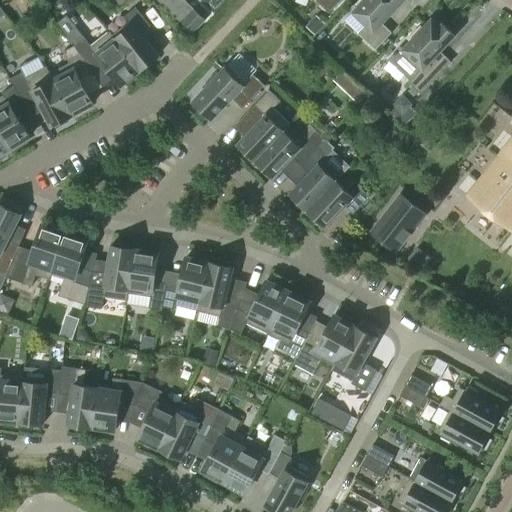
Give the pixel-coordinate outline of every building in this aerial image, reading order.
[(315,0),(329,12),(340,0),(315,0)] [(392,32),(382,23),(403,0),(359,0),(357,3),(359,6),(353,12),(366,24),(358,33),(375,49),(392,32)] [(112,34),(112,35),(140,70),(159,56),(141,33),(150,26),(135,7),(125,15),(130,21),(112,34)] [(193,9),(182,21),(193,33),(205,20),(193,9)] [(66,16),(56,24),(73,46),(74,45),(83,38),(66,16)] [(317,16),(306,26),(314,35),(325,24),(317,16)] [(454,36),(442,24),(440,27),(432,19),(423,28),(420,26),(411,35),(414,38),(403,50),(422,68),(409,82),(421,93),(446,68),(434,57),(454,36)] [(101,20),(84,32),(92,42),(109,31),(101,20)] [(112,35),(112,34),(109,31),(91,45),(85,37),(83,38),(74,45),(79,52),(92,72),(103,63),(121,85),(125,82),(127,85),(137,77),(135,74),(140,70),(112,35)] [(70,62),(50,73),(72,115),(93,103),(80,79),(92,72),(79,52),(67,58),(70,62)] [(212,119),(232,98),(242,108),(264,85),(253,74),(245,82),(227,65),(218,75),(216,72),(206,82),(209,85),(193,101),(200,107),(198,110),(207,119),(210,117),(212,119)] [(28,82),(22,72),(10,78),(14,85),(25,107),(36,101),(51,126),(55,124),(56,127),(68,121),(67,118),(72,115),(50,73),(49,71),(28,82)] [(343,73),(336,80),(342,85),(349,78),(343,73)] [(3,95),(0,96),(0,135),(9,150),(14,147),(16,150),(27,143),(25,140),(29,137),(15,113),(25,107),(14,85),(2,93),(3,95)] [(256,160),(290,124),(274,109),(281,101),(269,90),(247,113),(258,123),(239,144),(242,147),(239,149),(249,159),(252,156),(256,160)] [(361,90),(354,97),(360,102),(367,95),(361,90)] [(390,112),(405,126),(417,113),(402,99),(390,112)] [(300,134),(290,124),(256,160),(260,164),(258,166),(268,176),(270,173),(273,176),(293,156),(301,164),(325,138),(310,124),(300,134)] [(436,139),(428,133),(421,141),(429,147),(436,139)] [(0,159),(5,156),(4,153),(9,150),(0,135),(0,159)] [(304,205),(308,209),(336,180),(350,166),(333,149),(334,147),(325,138),(301,164),(310,172),(291,193),(294,196),(292,198),(302,208),(304,205)] [(511,230),(511,229),(511,139),(471,191),(467,189),(465,192),(511,230)] [(353,196),(336,180),(308,209),(313,213),(310,216),(320,225),(323,223),(326,226),(345,205),(354,214),(370,196),(361,188),(353,196)] [(371,232),(396,252),(426,213),(401,194),(371,232)] [(19,246),(10,241),(23,214),(19,212),(20,210),(7,203),(6,205),(0,202),(0,272),(6,275),(7,276),(19,246)] [(7,276),(6,275),(5,277),(32,286),(36,274),(50,279),(51,275),(51,274),(65,232),(42,224),(33,251),(19,246),(7,276)] [(71,234),(65,232),(51,274),(51,275),(64,279),(58,295),(84,304),(85,304),(93,271),(79,266),(88,240),(84,238),(85,235),(72,231),(71,234)] [(85,304),(84,304),(83,306),(102,309),(104,297),(128,301),(129,294),(128,293),(135,249),(129,248),(129,245),(116,243),(115,246),(111,245),(107,273),(93,271),(85,304)] [(141,250),(135,249),(128,293),(129,294),(151,297),(149,308),(163,310),(164,306),(163,306),(167,282),(154,280),(159,253),(154,252),(155,249),(141,246),(141,250)] [(179,285),(167,282),(163,306),(164,306),(175,309),(176,305),(198,311),(199,307),(209,262),(204,261),(205,257),(191,254),(191,257),(186,256),(179,285)] [(199,307),(198,311),(220,316),(219,318),(232,322),(233,322),(241,299),(226,295),(233,268),(229,267),(229,263),(216,260),(215,264),(209,262),(199,307)] [(233,322),(232,322),(230,329),(241,334),(246,323),(268,333),(288,291),(283,288),(285,285),(272,279),(271,282),(267,280),(254,305),(241,299),(233,322)] [(276,347),(296,356),(298,354),(311,331),(310,330),(309,333),(297,327),(310,301),(306,299),(307,296),(295,290),(294,293),(288,291),(268,333),(280,339),(276,347)] [(298,354),(296,356),(293,363),(313,374),(322,359),(333,365),(334,365),(355,326),(350,323),(352,320),(340,314),(338,317),(334,314),(325,332),(319,328),(317,329),(315,333),(311,331),(298,354)] [(67,315),(60,336),(73,341),(79,319),(67,315)] [(334,365),(333,365),(331,369),(352,381),(351,383),(366,391),(376,372),(377,370),(363,362),(377,338),(373,335),(374,332),(362,326),(361,329),(355,326),(334,365)] [(88,335),(85,330),(79,329),(76,340),(87,342),(88,335)] [(207,348),(203,363),(216,365),(219,351),(207,348)] [(62,366),(62,370),(59,394),(72,396),(68,423),(72,424),(72,428),(85,429),(86,426),(92,427),(97,387),(83,385),(86,369),(62,366)] [(2,367),(0,367),(0,419),(0,420),(0,421),(0,423),(13,424),(14,421),(20,421),(24,377),(1,375),(2,367)] [(24,377),(20,421),(26,422),(26,425),(40,426),(40,423),(44,423),(46,393),(59,394),(62,370),(48,369),(47,379),(24,377)] [(376,372),(366,391),(373,395),(384,376),(376,372)] [(410,374),(404,384),(426,396),(431,385),(410,374)] [(97,384),(97,387),(92,427),(115,431),(119,403),(136,405),(143,382),(113,377),(112,386),(97,384)] [(143,382),(136,405),(150,412),(138,438),(159,448),(179,408),(159,398),(162,391),(143,382)] [(426,396),(404,384),(399,395),(420,406),(426,396)] [(450,410),(489,431),(492,426),(495,427),(502,415),(499,414),(501,410),(476,396),(478,393),(468,387),(466,391),(459,387),(453,399),(445,395),(440,404),(450,410)] [(319,398),(311,413),(344,430),(352,415),(319,398)] [(192,414),(179,408),(159,448),(181,459),(194,433),(204,439),(215,417),(204,412),(206,407),(197,403),(192,414)] [(235,431),(241,421),(219,409),(215,417),(204,439),(216,445),(202,470),(206,472),(205,475),(217,482),(218,479),(223,482),(247,438),(235,431)] [(489,431),(450,410),(438,430),(443,433),(441,436),(451,441),(453,438),(478,452),(480,448),(483,450),(490,438),(487,436),(489,431)] [(247,438),(223,482),(244,493),(258,469),(269,474),(269,472),(281,451),(287,441),(276,435),(269,447),(248,436),(247,438)] [(367,454),(388,466),(393,455),(372,444),(367,454)] [(281,451),(269,472),(280,478),(265,505),(268,506),(267,509),(271,511),(291,511),(299,497),(302,499),(309,487),(306,485),(310,478),(287,465),(292,457),(281,451)] [(388,466),(367,454),(361,465),(382,476),(388,466)] [(429,457),(427,460),(421,457),(410,477),(451,500),(454,495),(457,497),(464,485),(461,483),(463,480),(438,466),(439,463),(429,457)] [(451,500),(410,477),(398,499),(405,502),(403,505),(413,511),(415,508),(422,511),(448,511),(451,507),(448,506),(451,500)]
